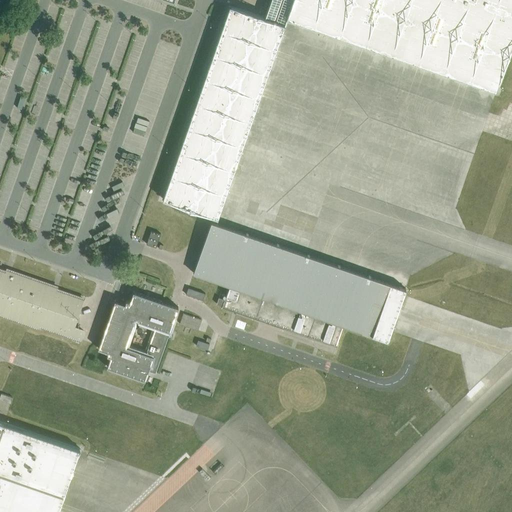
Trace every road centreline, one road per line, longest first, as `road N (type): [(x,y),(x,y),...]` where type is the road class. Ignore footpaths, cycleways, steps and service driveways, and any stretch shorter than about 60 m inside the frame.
road 1 (unclassified): [(195,32),(111,269),(104,278),(72,267)]
road 2 (unclassified): [(72,267),(158,20)]
road 3 (unclassified): [(37,255),(121,8)]
road 4 (unclassified): [(0,243),(83,0)]
road 5 (unclassified): [(43,0),(0,124)]
